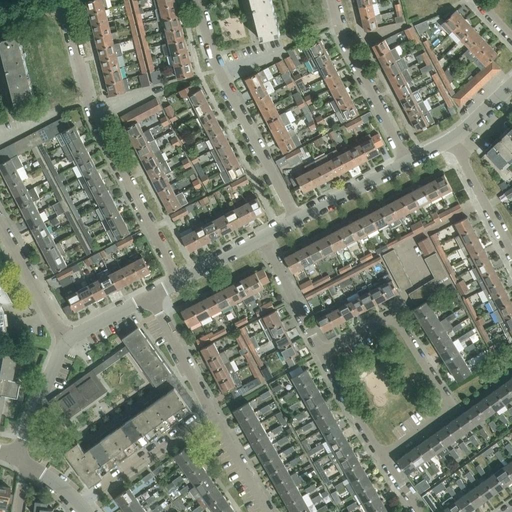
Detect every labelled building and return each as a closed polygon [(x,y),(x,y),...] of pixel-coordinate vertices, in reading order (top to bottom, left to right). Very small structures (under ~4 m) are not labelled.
[(109,8),(106,0),(91,0),(86,1),(89,13),(106,9),(109,8)] [(176,4),(175,0),(154,0),(157,9),(160,8),(176,4)] [(273,4),(271,0),(251,0),(253,9),(273,4)] [(179,16),(176,4),(160,8),(162,14),(158,14),(159,20),(163,19),(163,20),(179,16)] [(281,35),(273,4),(253,9),(261,40),(281,35)] [(375,16),(373,4),(359,7),(362,19),(375,16)] [(109,21),(106,9),(89,13),(92,25),(109,21)] [(404,21),(401,9),(396,11),(398,16),(395,17),(396,22),(404,21)] [(450,34),(466,19),(457,10),(442,25),(450,34)] [(378,27),(377,21),(382,20),(381,14),(375,16),(362,19),(365,31),(378,27)] [(182,27),(179,16),(163,20),(166,31),(182,27)] [(466,19),(454,30),(462,39),(474,28),(466,19)] [(420,35),(430,27),(427,20),(415,25),(420,35)] [(118,30),(116,25),(110,26),(109,21),(92,25),(95,37),(112,33),(112,32),(118,30)] [(418,36),(413,26),(405,30),(410,40),(413,38),(418,36)] [(185,39),(182,27),(166,31),(169,43),(185,39)] [(470,48),(482,36),(474,28),(462,39),(470,48)] [(7,31),(0,32),(0,39),(10,37),(8,31),(7,31)] [(98,48),(115,44),(112,33),(95,37),(98,48)] [(26,66),(18,34),(0,39),(0,43),(7,71),(26,66)] [(470,48),(464,54),(472,62),(478,56),(490,45),(482,36),(470,48)] [(313,37),(300,44),(309,60),(314,57),(327,51),(321,40),(316,42),(313,37)] [(188,51),(185,39),(169,43),(162,45),(165,57),(172,55),(188,51)] [(391,50),(385,39),(373,46),(378,56),(391,50)] [(433,49),(428,39),(423,41),(429,52),(430,51),(433,49)] [(120,43),(115,44),(98,48),(101,60),(117,56),(123,55),(120,43)] [(487,65),(488,64),(492,60),(499,54),(490,45),(478,56),(487,65)] [(391,50),(378,56),(384,67),(396,61),(401,58),(396,47),(391,50)] [(191,62),(188,51),(172,55),(175,66),(191,62)] [(314,57),(309,60),(314,70),(320,67),(332,61),(327,51),(314,57)] [(120,68),(117,56),(101,60),(104,72),(120,68)] [(290,56),(285,59),(290,70),(291,70),(296,66),(290,56)] [(396,61),(384,67),(389,78),(402,71),(409,68),(403,57),(401,58),(396,61)] [(288,71),(282,60),(276,63),(282,74),(288,71)] [(501,68),(492,60),(488,64),(497,73),(501,68)] [(337,72),(332,61),(320,67),(325,78),(337,72)] [(194,74),(191,62),(175,66),(178,78),(194,74)] [(488,64),(487,65),(484,68),(492,77),(497,73),(488,64)] [(34,97),(26,66),(7,71),(15,102),(34,97)] [(123,79),(120,68),(104,72),(107,83),(123,79)] [(492,77),(484,68),(479,72),(488,81),(492,77)] [(163,82),(160,70),(155,71),(151,72),(154,84),(163,82)] [(251,90),(269,80),(264,70),(245,79),(251,90)] [(407,82),(402,71),(389,78),(395,88),(407,82)] [(343,82),(337,72),(325,78),(330,88),(343,82)] [(445,72),(440,74),(446,86),(448,84),(450,83),(445,72)] [(488,81),(479,72),(475,76),(483,85),(488,81)] [(151,85),(148,73),(143,74),(140,75),(143,87),(151,85)] [(483,85),(475,76),(470,80),(479,89),(483,85)] [(130,90),(127,78),(123,79),(107,83),(110,95),(130,90)] [(269,94),(275,91),(269,80),(251,90),(256,100),(269,94)] [(479,89),(470,80),(466,85),(474,94),(479,89)] [(348,93),(343,82),(330,88),(336,99),(348,93)] [(413,92),(407,82),(395,88),(400,99),(413,93),(413,92)] [(456,93),(450,83),(448,84),(446,86),(452,97),(456,93)] [(194,106),(207,100),(201,89),(196,92),(192,84),(179,91),(188,109),(194,105),(194,106)] [(474,94),(466,85),(461,89),(470,98),(474,94)] [(424,100),(418,90),(418,89),(413,92),(413,93),(400,99),(406,110),(424,100)] [(470,98),(461,89),(457,93),(465,102),(470,98)] [(171,93),(166,96),(176,113),(181,110),(171,93)] [(354,103),(348,93),(336,99),(331,101),(336,112),(341,109),(354,103)] [(457,93),(456,93),(452,97),(461,106),(465,102),(457,93)] [(275,104),(269,94),(256,100),(262,111),(275,104)] [(162,109),(156,98),(151,101),(157,112),(162,109)] [(212,110),(207,100),(194,106),(200,116),(212,110)] [(411,120),(429,111),(424,100),(406,110),(411,120)] [(157,112),(151,101),(145,104),(151,115),(157,112)] [(341,109),(336,112),(342,123),(347,120),(359,114),(354,103),(341,109)] [(151,115),(145,104),(139,107),(145,118),(151,115)] [(280,115),(275,104),(262,111),(267,121),(280,115)] [(176,115),(170,105),(165,108),(170,118),(176,115)] [(145,118),(139,107),(134,110),(140,121),(145,118)] [(140,121),(134,110),(128,112),(129,113),(134,124),(138,121),(138,122),(140,121)] [(205,127),(217,121),(212,110),(200,116),(205,127)] [(435,122),(429,111),(411,120),(417,131),(430,125),(435,122)] [(291,122),(285,112),(280,115),(267,121),(273,132),(291,122)] [(134,124),(129,113),(122,117),(127,127),(125,128),(131,139),(144,132),(138,122),(138,121),(134,124)] [(70,127),(64,116),(59,119),(65,130),(70,127)] [(353,128),(364,122),(361,116),(350,122),(353,128)] [(65,130),(59,119),(54,122),(59,133),(65,130)] [(223,131),(217,121),(205,127),(211,137),(223,131)] [(59,133),(54,122),(48,125),(54,136),(57,135),(59,133)] [(189,122),(182,125),(186,133),(193,130),(189,122)] [(296,133),(291,122),(273,132),(278,142),(296,133)] [(54,136),(48,125),(43,128),(49,139),(54,136)] [(62,146),(80,136),(74,125),(70,127),(65,130),(59,133),(57,135),(62,146)] [(49,139),(43,128),(37,130),(43,142),(49,139)] [(136,149),(155,140),(149,129),(144,132),(131,139),(136,149)] [(43,142),(37,130),(32,133),(38,145),(39,144),(43,142)] [(511,135),(507,130),(500,137),(511,150),(511,135)] [(228,142),(223,131),(211,137),(216,148),(228,142)] [(302,144),(296,133),(278,142),(284,153),(302,144)] [(370,134),(359,139),(361,144),(369,159),(380,153),(377,148),(384,144),(379,135),(372,138),(370,134)] [(35,146),(29,135),(24,137),(30,149),(32,148),(35,146)] [(68,156),(86,147),(80,136),(62,146),(68,156)] [(30,149),(24,137),(18,140),(24,152),(30,149)] [(511,160),(511,150),(500,137),(492,144),(510,163),(511,160)] [(24,152),(18,140),(13,143),(19,154),(24,152)] [(160,150),(155,140),(136,149),(142,160),(160,150)] [(216,148),(211,150),(216,161),(221,158),(234,152),(228,142),(216,148)] [(19,154),(13,143),(8,146),(14,157),(18,155),(19,154)] [(369,159),(361,144),(350,150),(358,164),(369,159)] [(510,163),(492,144),(485,151),(502,170),(510,163)] [(14,157),(8,146),(2,149),(8,160),(14,157)] [(45,146),(40,148),(44,155),(48,153),(45,146)] [(91,158),(86,147),(68,156),(71,161),(77,158),(80,164),(91,158)] [(8,160),(2,149),(0,149),(0,157),(3,163),(8,160)] [(347,170),(340,155),(336,149),(326,154),(336,175),(347,170)] [(166,160),(160,150),(142,160),(147,170),(166,160)] [(298,155),(296,150),(285,156),(290,165),(301,160),(298,155)] [(358,164),(350,150),(340,155),(347,170),(358,164)] [(221,158),(216,161),(222,171),(239,162),(234,152),(221,158)] [(48,153),(44,155),(48,163),(52,160),(48,153)] [(336,175),(326,154),(315,160),(326,181),(336,175)] [(16,169),(24,165),(18,155),(14,157),(8,160),(3,163),(0,157),(0,167),(4,176),(17,170),(16,169)] [(202,168),(199,162),(200,161),(198,157),(192,160),(198,171),(202,168)] [(97,168),(91,158),(80,164),(85,174),(97,168)] [(172,171),(166,160),(147,170),(153,181),(166,174),(165,174),(172,171)] [(315,160),(304,166),(307,172),(315,187),(326,181),(315,160)] [(245,173),(239,162),(222,171),(220,172),(225,183),(245,173)] [(53,178),(47,167),(43,169),(49,180),(53,178)] [(56,167),(51,169),(55,177),(59,174),(56,167)] [(102,179),(97,168),(85,174),(79,178),(84,188),(86,187),(102,179)] [(205,174),(202,168),(198,171),(203,181),(209,178),(207,174),(205,174)] [(22,180),(17,170),(4,176),(10,187),(22,180)] [(315,187),(307,172),(296,177),(304,192),(315,187)] [(59,174),(55,177),(59,184),(63,182),(59,174)] [(171,184),(166,174),(153,181),(158,191),(171,184)] [(452,190),(444,174),(443,175),(444,176),(434,181),(442,195),(452,190)] [(238,187),(249,182),(246,176),(235,182),(238,187)] [(108,190),(102,179),(86,187),(85,190),(89,197),(91,198),(96,196),(108,190)] [(28,191),(22,180),(10,187),(16,197),(28,191)] [(442,195),(434,181),(423,186),(431,201),(442,195)] [(505,181),(499,185),(503,190),(508,186),(505,181)] [(177,195),(171,184),(158,191),(164,202),(177,195)] [(431,201),(423,186),(413,192),(420,206),(431,201)] [(28,191),(16,197),(21,208),(33,202),(40,198),(35,187),(28,191)] [(67,188),(62,191),(66,198),(70,196),(67,188)] [(113,200),(108,190),(96,196),(102,206),(113,200)] [(420,206),(413,192),(402,197),(410,212),(420,206)] [(182,206),(177,195),(164,202),(169,212),(182,206)] [(70,196),(66,198),(70,205),(74,203),(70,196)] [(265,212),(257,197),(246,203),(254,218),(265,212)] [(410,212),(402,197),(391,203),(399,217),(400,217),(410,212)] [(69,210),(64,199),(60,201),(65,212),(69,210)] [(119,211),(113,200),(102,206),(96,209),(102,220),(119,211)] [(39,212),(33,202),(21,208),(27,219),(39,212)] [(254,218),(246,203),(236,209),(243,224),(254,218)] [(399,217),(391,203),(381,208),(389,223),(392,228),(402,222),(400,217),(399,217)] [(452,216),(463,210),(460,204),(449,210),(452,216)] [(389,223),(381,208),(370,214),(378,229),(389,223)] [(185,215),(182,209),(171,215),(174,221),(185,215)] [(243,224),(236,209),(225,214),(233,229),(243,224)] [(452,216),(449,210),(444,212),(447,218),(452,216)] [(125,222),(119,211),(102,220),(107,231),(125,222)] [(442,221),(437,211),(431,214),(434,219),(429,222),(431,227),(442,221)] [(44,223),(39,212),(27,219),(32,229),(44,223)] [(233,229),(225,214),(214,220),(222,235),(233,229)] [(378,229),(370,214),(360,219),(367,234),(378,229)] [(81,217),(77,219),(83,230),(87,228),(89,227),(88,226),(85,225),(81,217)] [(473,228),(467,217),(455,223),(461,234),(473,228)] [(367,234),(360,219),(349,225),(357,240),(367,234)] [(222,235),(214,220),(204,225),(211,240),(222,235)] [(420,232),(431,227),(429,222),(424,225),(421,220),(415,222),(420,232)] [(130,233),(125,222),(107,231),(113,241),(130,233)] [(211,240),(204,225),(202,222),(191,228),(193,231),(201,246),(211,240)] [(420,232),(415,222),(410,225),(413,230),(407,233),(410,238),(420,232)] [(50,234),(44,223),(32,229),(38,240),(50,234)] [(357,240),(349,225),(338,230),(346,245),(357,240)] [(87,228),(83,230),(88,241),(92,239),(89,231),(89,228),(89,227),(87,228)] [(478,238),(473,228),(461,234),(455,237),(461,247),(478,238)] [(346,245),(338,230),(328,236),(336,251),(346,245)] [(201,246),(193,231),(182,237),(190,252),(201,246)] [(399,243),(410,238),(407,233),(397,239),(399,243)] [(55,244),(50,234),(38,240),(43,251),(56,244),(55,244)] [(124,246),(135,241),(132,235),(121,241),(124,246)] [(336,251),(328,236),(317,241),(325,256),(336,251)] [(434,250),(427,237),(418,242),(425,255),(434,250)] [(484,249),(478,238),(461,247),(467,258),(468,257),(484,249)] [(388,249),(399,243),(397,239),(386,244),(388,249)] [(61,254),(65,252),(60,241),(55,244),(56,244),(43,251),(49,261),(61,255),(61,254)] [(325,256),(317,241),(307,247),(314,262),(325,256)] [(446,255),(441,244),(436,246),(442,257),(446,255)] [(314,262),(307,247),(297,252),(296,251),(296,252),(304,267),(314,262)] [(386,260),(397,255),(394,249),(383,254),(386,260)] [(489,260),(484,249),(468,257),(474,267),(474,268),(489,260)] [(304,267),(296,252),(295,252),(295,253),(285,258),(293,273),(304,267)] [(428,265),(439,259),(436,253),(424,258),(428,265)] [(67,266),(61,255),(49,261),(55,272),(67,266)] [(389,266),(400,261),(397,255),(386,260),(389,266)] [(452,265),(446,255),(442,257),(447,268),(452,265)] [(371,266),(382,261),(380,256),(369,262),(371,266)] [(151,272),(143,257),(132,262),(140,277),(151,272)] [(431,271),(442,265),(439,259),(428,265),(431,271)] [(495,270),(489,260),(474,268),(474,267),(472,268),(477,279),(495,270)] [(392,273),(403,267),(400,261),(389,266),(392,273)] [(140,277),(132,262),(121,268),(129,283),(140,277)] [(360,272),(371,266),(369,262),(358,268),(360,272)] [(435,278),(446,272),(442,265),(431,271),(435,278)] [(457,276),(452,265),(447,268),(453,278),(457,276)] [(395,279),(406,273),(403,267),(392,273),(395,279)] [(111,274),(111,273),(108,268),(97,274),(100,279),(108,294),(118,288),(111,274)] [(129,283),(121,268),(111,273),(111,274),(118,288),(129,283)] [(350,277),(360,272),(358,268),(348,273),(350,277)] [(59,280),(70,274),(67,269),(56,275),(59,280)] [(264,288),(263,285),(270,282),(264,269),(257,273),(256,272),(255,273),(246,279),(256,299),(261,296),(259,290),(264,288)] [(500,281),(495,270),(477,279),(483,290),(500,281)] [(451,283),(446,272),(435,278),(429,281),(436,292),(451,283)] [(339,283),(350,277),(348,273),(337,279),(339,283)] [(398,285),(409,279),(406,273),(395,279),(398,285)] [(384,277),(379,280),(379,281),(381,285),(388,298),(399,292),(389,274),(384,277)] [(467,285),(464,279),(460,281),(458,276),(457,276),(453,278),(458,289),(467,285)] [(315,287),(325,282),(323,277),(313,283),(312,283),(315,287)] [(108,294),(100,279),(89,285),(97,299),(108,294)] [(256,299),(246,279),(235,284),(243,299),(245,304),(256,299)] [(328,288),(339,283),(337,279),(326,285),(328,288)] [(402,291),(413,285),(409,279),(398,285),(402,291)] [(312,283),(313,283),(311,280),(300,286),(304,293),(315,287),(312,283)] [(0,333),(6,332),(2,309),(1,307),(0,306),(0,305),(0,302),(1,301),(3,302),(6,302),(8,302),(11,301),(7,293),(0,281),(0,333)] [(388,298),(381,285),(379,281),(369,287),(377,303),(388,298)] [(436,292),(429,281),(424,284),(431,295),(436,292)] [(506,292),(500,281),(483,290),(488,300),(506,292)] [(243,299),(235,284),(224,289),(232,304),(243,299)] [(431,295),(424,284),(419,288),(422,293),(426,298),(431,295)] [(97,299),(89,285),(79,290),(86,305),(97,299)] [(326,285),(316,290),(318,294),(328,288),(326,285)] [(461,295),(470,290),(467,285),(458,289),(461,295)] [(377,303),(369,287),(368,286),(358,291),(358,292),(366,309),(377,303)] [(446,294),(455,289),(453,286),(444,291),(446,294)] [(412,299),(422,293),(419,288),(409,294),(412,299)] [(232,304),(224,289),(214,295),(221,310),(232,304)] [(86,305),(79,290),(68,296),(75,311),(86,305)] [(366,309),(358,292),(347,298),(356,314),(366,309)] [(494,311),(511,302),(506,292),(488,300),(494,311)] [(416,305),(426,298),(422,293),(412,299),(416,305)] [(221,310),(214,295),(203,300),(211,315),(221,310)] [(474,308),(468,297),(464,299),(469,310),(474,308)] [(356,314),(347,298),(336,303),(345,320),(356,314)] [(211,315),(203,300),(193,305),(192,305),(200,321),(211,315)] [(435,311),(428,300),(414,310),(420,320),(435,311)] [(263,313),(275,308),(271,301),(260,306),(261,309),(263,313)] [(442,311),(450,306),(448,302),(439,307),(442,311)] [(511,315),(511,304),(511,302),(494,311),(499,322),(511,315)] [(345,320),(336,303),(326,309),(334,325),(345,320)] [(69,305),(63,308),(67,315),(73,312),(69,305)] [(200,321),(192,305),(192,306),(182,311),(189,326),(200,321)] [(249,306),(238,311),(240,317),(251,312),(249,306)] [(325,308),(314,313),(317,319),(323,331),(334,325),(326,309),(325,308)] [(480,318),(474,308),(469,310),(475,321),(480,318)] [(264,317),(259,319),(265,330),(269,328),(282,321),(280,318),(281,317),(277,310),(276,311),(276,310),(264,317)] [(441,321),(435,311),(420,320),(426,330),(441,321)] [(448,321),(457,316),(454,312),(446,317),(448,321)] [(511,328),(511,315),(499,322),(505,332),(511,328)] [(485,329),(482,323),(486,322),(483,316),(480,318),(475,321),(480,331),(485,329)] [(269,328),(265,330),(270,341),(275,338),(287,332),(282,321),(269,328)] [(447,331),(441,321),(426,330),(433,340),(447,331)] [(455,332),(463,326),(460,322),(452,327),(455,332)] [(138,328),(124,338),(140,360),(154,350),(138,328)] [(490,339),(485,329),(480,331),(486,342),(490,339)] [(454,341),(447,331),(433,340),(439,350),(454,341)] [(293,343),(287,332),(275,338),(280,349),(293,343)] [(461,342),(469,337),(467,332),(458,338),(461,342)] [(200,346),(211,341),(208,335),(197,340),(200,346)] [(250,338),(246,340),(251,350),(255,348),(259,346),(256,341),(253,343),(250,338)] [(460,351),(454,341),(439,350),(445,361),(460,351)] [(214,342),(201,349),(207,360),(220,353),(219,353),(214,342)] [(302,360),(293,343),(280,349),(289,367),(302,360)] [(467,352),(476,347),(473,343),(465,348),(467,352)] [(0,416),(4,396),(18,399),(21,382),(6,380),(7,378),(12,379),(17,349),(9,347),(9,345),(5,345),(5,347),(0,345),(0,416)] [(234,349),(237,359),(243,357),(241,348),(234,349)] [(261,359),(255,348),(251,350),(257,361),(261,359)] [(163,362),(154,350),(140,360),(149,372),(163,362)] [(212,371),(231,361),(225,350),(219,353),(220,353),(207,360),(212,371)] [(255,362),(249,351),(248,352),(244,354),(250,364),(250,365),(255,362)] [(466,362),(460,351),(445,361),(451,371),(466,362)] [(484,365),(492,360),(490,356),(481,361),(484,365)] [(236,372),(231,361),(212,371),(218,381),(236,372)] [(171,375),(163,362),(149,372),(157,384),(171,375)] [(260,373),(255,362),(250,365),(250,364),(249,365),(255,376),(260,373)] [(473,372),(466,362),(451,371),(458,381),(473,372)] [(298,388),(313,380),(307,369),(292,378),(298,388)] [(242,383),(236,372),(218,381),(220,385),(218,386),(221,393),(223,392),(224,392),(230,389),(242,383)] [(264,382),(260,373),(255,376),(256,379),(259,384),(259,385),(264,382)] [(91,378),(79,387),(78,388),(86,399),(100,390),(91,378)] [(244,385),(231,392),(235,398),(247,392),(259,385),(259,384),(256,379),(244,385)] [(319,390),(313,380),(298,388),(304,399),(319,390)] [(274,392),(282,387),(280,383),(272,388),(274,392)] [(511,398),(511,393),(505,383),(495,390),(505,404),(511,398)] [(78,388),(79,387),(77,385),(76,385),(68,390),(70,393),(57,402),(66,414),(78,405),(80,407),(88,401),(86,399),(78,388)] [(175,388),(164,396),(181,419),(192,411),(175,388)] [(263,398),(271,394),(269,390),(261,394),(263,398)] [(286,399),(295,394),(293,390),(284,395),(286,399)] [(325,401),(319,390),(304,399),(310,409),(325,401)] [(505,404),(495,390),(485,397),(495,411),(505,404)] [(181,419),(164,396),(153,403),(170,427),(181,419)] [(495,411),(485,397),(475,404),(485,418),(495,411)] [(292,410),(301,405),(298,401),(290,406),(292,410)] [(331,411),(325,401),(310,409),(316,420),(331,411)] [(255,413),(249,402),(234,411),(240,421),(255,413)] [(170,427),(153,403),(143,410),(160,434),(170,427)] [(263,413),(271,408),(269,404),(260,408),(263,413)] [(475,425),(485,418),(475,404),(466,411),(475,425)] [(160,434),(143,410),(132,418),(149,441),(160,434)] [(287,421),(281,411),(275,414),(281,424),(287,421)] [(298,420),(307,415),(304,411),(296,416),(298,420)] [(337,421),(331,411),(316,420),(322,430),(337,421)] [(475,425),(466,411),(456,418),(466,432),(475,425)] [(261,423),(255,413),(240,421),(246,432),(261,423)] [(509,421),(503,413),(499,415),(505,424),(509,421)] [(149,441),(132,418),(122,425),(139,449),(149,441)] [(466,432),(456,418),(446,426),(456,439),(466,432)] [(499,428),(493,420),(489,423),(495,431),(499,428)] [(343,432),(337,421),(322,430),(328,440),(343,432)] [(304,431),(313,426),(310,422),(302,427),(304,431)] [(267,433),(261,423),(246,432),(252,442),(267,433)] [(139,449),(122,425),(112,433),(129,456),(139,449)] [(274,434),(283,429),(281,425),(272,429),(274,434)] [(456,439),(446,426),(436,433),(446,446),(456,439)] [(489,435),(483,427),(479,430),(485,438),(489,435)] [(328,440),(323,443),(325,446),(324,447),(328,454),(334,451),(349,442),(343,432),(328,440)] [(129,456),(112,433),(101,440),(118,464),(129,456)] [(273,444),(267,433),(252,442),(258,453),(273,444)] [(446,446),(436,433),(426,440),(436,453),(446,446)] [(479,442),(473,434),(469,437),(475,445),(479,442)] [(280,444),(289,439),(287,435),(278,440),(280,444)] [(311,449),(306,438),(302,440),(307,451),(311,449)] [(118,464),(101,440),(91,448),(100,461),(107,471),(118,464)] [(436,453),(426,440),(417,447),(426,460),(436,453)] [(463,441),(460,444),(466,452),(469,449),(463,441)] [(322,442),(313,448),(315,452),(324,447),(325,446),(323,443),(322,442)] [(339,461),(354,453),(349,442),(334,451),(339,461)] [(67,451),(75,462),(87,453),(86,451),(84,452),(78,443),(67,451)] [(279,454),(273,444),(258,453),(264,463),(279,454)] [(286,454),(295,450),(293,445),(284,450),(286,454)] [(181,466),(195,456),(188,446),(174,456),(181,466)] [(484,457),(494,450),(491,446),(481,453),(484,457)] [(426,460),(417,447),(407,454),(417,467),(426,460)] [(100,461),(91,448),(86,451),(87,453),(95,465),(100,461)] [(459,456),(454,448),(450,451),(455,459),(459,456)] [(505,458),(499,450),(495,452),(501,461),(505,458)] [(95,465),(87,453),(75,462),(83,473),(95,465)] [(360,463),(354,453),(339,461),(345,472),(360,463)] [(285,465),(279,454),(264,463),(269,473),(285,465)] [(417,467),(407,454),(397,461),(407,474),(417,467)] [(450,463),(444,455),(440,458),(446,466),(450,463)] [(188,476),(202,466),(195,456),(181,466),(188,476)] [(292,465),(301,460),(299,456),(290,461),(292,465)] [(318,459),(314,462),(319,473),(324,470),(318,459)] [(107,471),(100,461),(95,465),(102,475),(107,471)] [(440,470),(434,462),(430,465),(436,473),(440,470)] [(351,482),(366,474),(360,463),(345,472),(351,482)] [(485,472),(480,464),(476,466),(481,475),(485,472)] [(102,475),(95,465),(83,473),(91,485),(102,477),(101,476),(102,475)] [(156,474),(164,469),(161,465),(153,470),(156,474)] [(291,475),(285,465),(269,473),(275,484),(291,475)] [(195,485),(209,476),(202,466),(188,476),(195,485)] [(511,481),(511,476),(504,466),(495,473),(504,487),(511,481)] [(430,477),(424,469),(420,472),(425,478),(426,480),(430,477)] [(330,480),(324,470),(319,473),(325,482),(330,480)] [(476,479),(470,471),(466,473),(472,482),(476,479)] [(145,482),(153,476),(151,472),(142,478),(145,482)] [(302,482),(311,477),(308,473),(299,478),(302,482)] [(504,487),(495,473),(485,480),(495,494),(504,487)] [(357,493),(372,484),(366,474),(351,482),(357,493)] [(175,484),(183,479),(181,475),(172,480),(175,484)] [(297,486),(291,475),(275,484),(281,494),(297,486)] [(202,495),(216,486),(209,476),(195,485),(202,495)] [(430,486),(426,480),(425,478),(415,485),(421,493),(425,490),(430,486)] [(466,486),(460,478),(456,480),(462,489),(466,486)] [(337,490),(346,484),(344,480),(335,485),(337,490)] [(495,494),(485,480),(475,487),(485,501),(495,494)] [(446,487),(442,481),(432,488),(436,494),(446,487)] [(308,492),(316,487),(314,483),(306,488),(308,492)] [(170,494),(178,488),(175,484),(167,490),(170,494)] [(363,503),(378,494),(372,484),(357,493),(363,503)] [(9,494),(10,487),(0,485),(0,509),(6,510),(7,502),(11,503),(12,495),(9,494)] [(174,500),(190,488),(188,485),(171,496),(174,500)] [(456,493),(450,485),(446,488),(452,496),(456,493)] [(209,505),(223,495),(216,486),(202,495),(209,505)] [(302,496),(297,486),(281,494),(287,505),(302,496)] [(485,501),(475,487),(465,494),(475,508),(485,501)] [(123,508),(137,498),(130,488),(116,498),(123,508)] [(314,503),(328,494),(326,490),(311,499),(314,503)] [(344,500),(352,495),(350,491),(341,496),(343,500),(344,500)] [(303,496),(287,505),(291,511),(298,511),(308,506),(313,504),(307,493),(303,496)] [(432,501),(426,493),(422,495),(428,503),(432,501)] [(148,503),(157,498),(154,494),(146,500),(148,503)] [(194,494),(186,500),(189,504),(197,498),(194,494)] [(371,511),(384,505),(378,494),(363,503),(368,511),(371,511)] [(469,511),(475,508),(465,494),(456,501),(463,511),(469,511)] [(214,511),(220,511),(230,505),(223,495),(209,505),(214,511)] [(463,511),(456,501),(452,496),(442,503),(446,508),(448,511),(463,511)] [(137,511),(144,508),(137,498),(123,508),(126,511),(137,511)] [(53,511),(53,509),(47,509),(48,502),(35,501),(34,511),(53,511)] [(355,502),(347,507),(349,511),(357,506),(355,502)]
